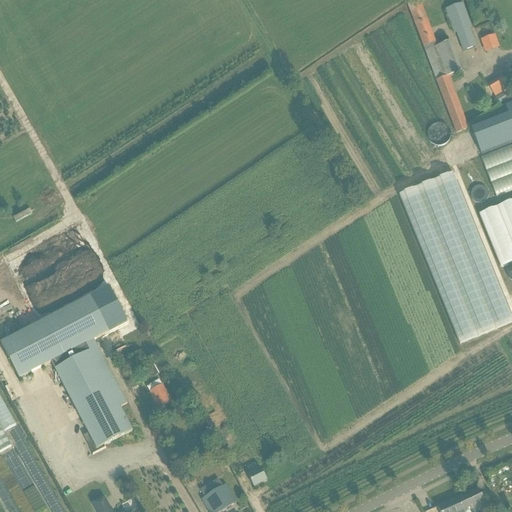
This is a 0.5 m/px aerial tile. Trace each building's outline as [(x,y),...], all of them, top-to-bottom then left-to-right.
[(446,37),(435,41),(419,1),(408,5),(438,84),(456,134),(469,129),(449,79),(448,77),(461,72),(450,42),(449,42),(446,37)] [(463,3),(445,11),(454,35),(456,34),(463,52),(476,47),(469,29),(472,27),(463,3)] [(485,52),(499,47),(495,35),(480,40),(485,52)] [(487,86),(495,97),(509,88),(501,77),(487,86)] [(508,116),(471,130),(481,155),(511,142),(511,104),(505,107),(508,116)] [(511,146),(485,155),(498,196),(511,192),(511,146)] [(511,319),(453,173),(399,195),(460,344),(511,322),(511,319)] [(511,201),(479,215),(500,267),(511,261),(511,201)] [(108,287),(1,344),(20,380),(51,363),(92,442),(88,444),(93,455),(105,448),(104,446),(132,431),(120,408),(127,404),(94,341),(126,323),(108,287)] [(154,357),(142,364),(150,379),(163,372),(154,357)] [(160,410),(168,405),(173,402),(160,380),(155,382),(147,387),(160,410)] [(0,451),(11,446),(0,427),(0,451)] [(248,476),(250,479),(254,488),(267,482),(262,473),(261,470),(248,476)] [(208,511),(221,511),(236,503),(226,487),(223,489),(217,480),(209,486),(200,491),(205,498),(202,500),(208,511)] [(129,481),(122,484),(125,490),(132,487),(129,481)] [(465,511),(476,511),(475,509),(485,504),(478,489),(459,498),(465,511)] [(132,511),(130,511),(111,511),(104,497),(95,502),(92,504),(96,511),(132,511)] [(465,511),(459,498),(438,507),(439,511),(465,511)]
